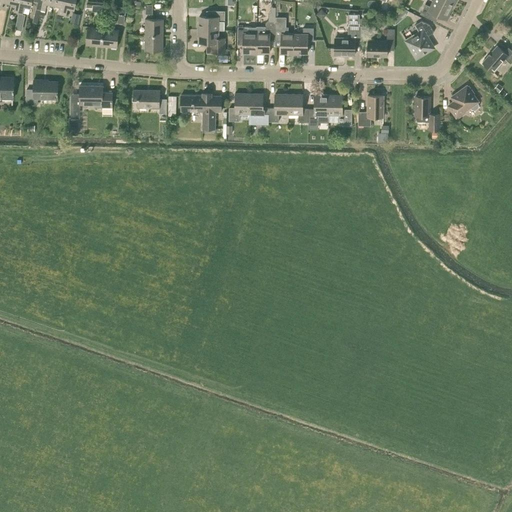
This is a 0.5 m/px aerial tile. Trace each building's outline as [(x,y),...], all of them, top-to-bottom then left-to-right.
[(10,0),(0,0),(0,8),(2,9),(4,1),(10,2),(10,0)] [(19,12),(21,0),(10,0),(10,2),(16,4),(14,11),(19,12)] [(21,0),(19,12),(23,13),(24,6),(31,7),(32,0),(21,0)] [(35,0),(39,1),(37,8),(41,9),(43,0),(35,0)] [(53,4),(54,0),(43,0),(41,9),(45,10),(47,3),(53,4)] [(65,0),(54,0),(53,4),(60,5),(58,13),(62,14),(65,0)] [(65,0),(62,14),(66,15),(68,7),(74,9),(76,0),(65,0)] [(433,0),(430,6),(425,4),(420,14),(432,20),(435,14),(447,20),(452,10),(433,0)] [(452,10),(457,0),(433,0),(452,10)] [(316,14),(321,19),(327,13),(322,8),(316,14)] [(198,23),(198,30),(219,30),(219,21),(225,21),(225,11),(212,11),(212,17),(199,17),(199,23),(198,23)] [(15,28),(21,30),(25,14),(19,12),(15,28)] [(73,12),(70,23),(78,24),(80,14),(73,12)] [(348,23),(359,23),(359,14),(348,14),(348,23)] [(287,54),(294,54),(295,33),(288,33),(288,27),(286,27),(286,17),(276,17),(276,21),(276,40),(282,40),(281,53),(287,53),(287,54)] [(145,34),(163,35),(163,19),(146,19),(145,34)] [(270,40),(276,40),(276,21),(268,21),(266,23),(265,33),(257,33),(257,53),(263,54),(263,53),(270,53),(270,40)] [(417,58),(434,47),(427,36),(434,32),(430,25),(422,21),(415,25),(420,32),(406,41),(417,58)] [(257,53),(257,33),(248,33),(248,27),(246,27),(246,22),(239,22),(239,27),(238,27),(238,39),(244,39),(244,52),(250,52),(250,53),(257,53)] [(348,55),(355,55),(355,40),(361,40),(362,26),(348,26),(348,38),(335,38),(335,54),(347,54),(348,55)] [(86,44),(102,46),(103,28),(88,27),(86,44)] [(103,28),(102,46),(117,47),(119,30),(103,28)] [(295,33),(294,54),(301,54),(301,53),(307,53),(308,40),(314,40),(314,28),(303,28),(303,34),(295,33)] [(368,55),(387,56),(388,50),(394,50),(395,29),(387,29),(387,41),(368,40),(368,55)] [(218,38),(219,30),(198,30),(198,36),(199,37),(199,43),(212,43),(212,53),(224,53),(224,39),(218,38)] [(163,50),(163,35),(145,34),(145,50),(163,50)] [(482,62),(494,72),(505,59),(511,63),(511,62),(511,50),(508,47),(504,52),(497,45),(492,51),(488,55),(489,55),(482,62)] [(0,98),(14,98),(14,77),(0,76),(0,98)] [(27,89),(27,103),(38,104),(38,98),(58,98),(58,81),(43,81),(43,80),(34,79),(34,89),(27,89)] [(493,89),(498,93),(503,87),(498,83),(493,89)] [(80,118),(80,114),(80,104),(95,104),(95,107),(112,107),(113,92),(103,92),(103,85),(80,85),(80,99),(72,99),(71,118),(76,118),(80,118)] [(468,87),(467,86),(452,97),(455,101),(448,105),(458,118),(464,113),(463,112),(470,107),(472,109),(474,110),(476,109),(478,108),(479,106),(479,104),(477,102),(478,101),(473,94),(475,93),(469,86),(468,87)] [(160,108),(159,113),(167,113),(167,99),(160,99),(160,91),(134,90),(133,99),(137,99),(137,108),(160,108)] [(249,113),(250,93),(236,93),(235,107),(229,107),(229,121),(239,121),(239,113),(249,113)] [(269,121),(269,108),(263,108),(263,94),(250,93),(249,113),(249,124),(268,125),(268,121),(269,121)] [(221,112),(221,95),(181,94),(181,111),(203,111),(203,129),(216,129),(216,112),(221,112)] [(279,114),(289,114),(289,94),(275,94),(275,108),(269,108),(269,121),(279,122),(279,114)] [(299,122),(309,122),(309,109),(303,108),(303,94),(289,94),(289,114),(299,114),(299,122)] [(328,115),(329,95),(315,94),(315,109),(309,109),(309,122),(318,122),(319,115),(328,115)] [(343,95),(329,95),(328,115),(338,115),(338,122),(342,123),(342,125),(352,125),(352,109),(349,109),(342,109),(343,95)] [(384,96),(368,95),(367,111),(359,111),(358,125),(371,125),(371,117),(383,117),(384,96)] [(430,97),(416,96),(415,119),(418,122),(428,122),(428,130),(440,130),(440,115),(430,115),(430,97)] [(69,124),(69,134),(78,134),(78,124),(69,124)]
